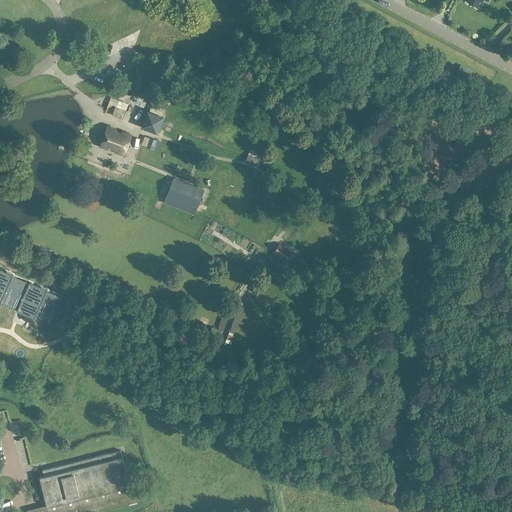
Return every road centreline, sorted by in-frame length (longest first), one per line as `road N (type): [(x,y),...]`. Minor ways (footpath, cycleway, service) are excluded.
road 1 (residential): [(486,484),(298,427),(148,318),(0,244)]
road 2 (residential): [(244,68),(229,60),(191,76),(117,58),(67,81),(47,64)]
road 3 (tertiary): [(511,68),(386,0)]
